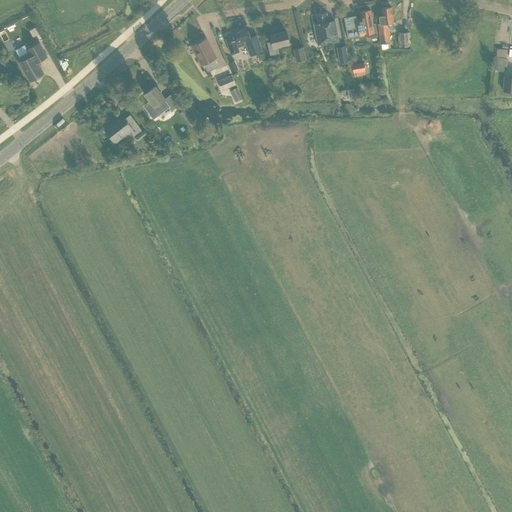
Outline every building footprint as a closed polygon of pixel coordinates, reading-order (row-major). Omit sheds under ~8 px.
[(391,7),(381,8),(382,16),(379,16),(380,24),(378,24),(381,44),(390,43),(389,29),(394,28),(393,22),(391,7)] [(374,33),(370,10),(360,11),(363,27),(358,28),(356,16),(344,18),(348,38),(374,33)] [(328,22),(326,13),(316,15),(318,24),(314,24),(318,45),(338,41),(335,20),(328,22)] [(250,38),(246,27),(232,32),(233,36),(226,39),(231,54),(239,51),(236,44),(241,42),(243,48),(248,46),(252,55),(262,51),(256,36),(250,38)] [(33,37),(39,34),(36,28),(29,31),(33,37)] [(0,35),(4,42),(9,39),(4,30),(0,32),(0,35)] [(277,46),(289,43),(286,31),(270,35),(272,41),(267,42),(270,55),(279,53),(277,46)] [(408,46),(408,32),(400,32),(401,46),(408,46)] [(212,51),(205,36),(192,42),(196,50),(195,51),(202,65),(204,64),(208,71),(218,66),(214,59),(217,58),(213,51),(212,51)] [(9,39),(4,42),(8,50),(14,47),(9,39)] [(47,57),(39,43),(27,50),(25,45),(15,50),(19,57),(21,61),(20,62),(30,81),(43,73),(37,62),(47,57)] [(349,62),(346,45),(336,47),(339,63),(349,62)] [(297,61),(305,59),(302,47),(293,49),(297,61)] [(239,69),(235,60),(227,63),(231,72),(239,69)] [(366,74),(364,62),(352,64),(354,76),(366,74)] [(231,75),(218,81),(222,90),(235,84),(231,75)] [(511,76),(504,76),(502,91),(511,91),(511,76)] [(144,94),(155,107),(160,103),(164,108),(169,105),(173,110),(179,105),(171,94),(165,99),(155,86),(144,94)] [(237,87),(231,90),(236,101),(242,98),(237,87)] [(179,113),(188,125),(194,120),(185,108),(179,113)] [(104,129),(115,143),(130,131),(134,136),(142,130),(130,114),(124,119),(122,116),(104,129)] [(145,129),(135,137),(137,140),(148,132),(145,129)]
